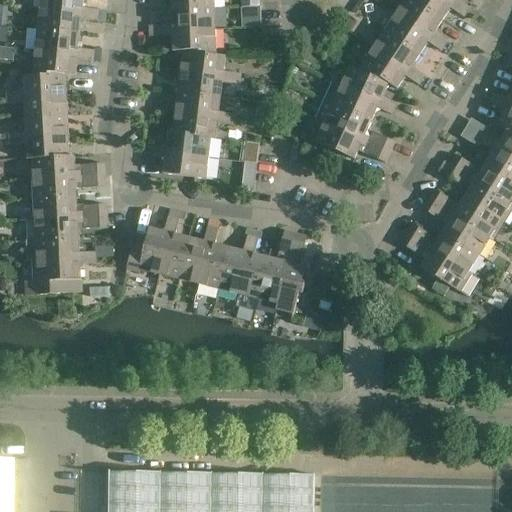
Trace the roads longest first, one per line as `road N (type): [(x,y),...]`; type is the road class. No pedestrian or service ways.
road 1 (unclassified): [(0,406),(367,409)]
road 2 (residential): [(370,241),(506,0)]
road 3 (residential): [(370,241),(125,195)]
road 4 (residential): [(125,195),(107,138),(124,0)]
road 5 (unclassified): [(367,409),(511,413)]
